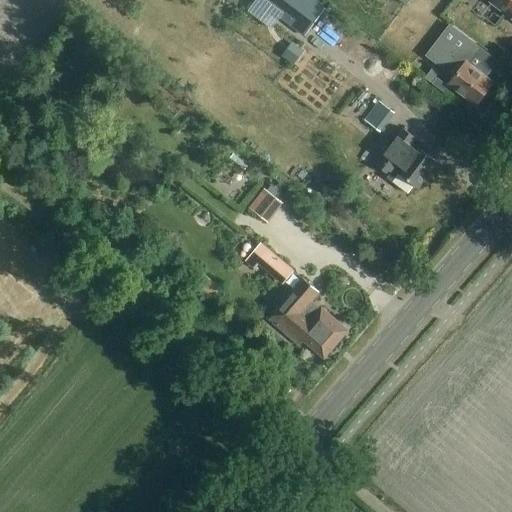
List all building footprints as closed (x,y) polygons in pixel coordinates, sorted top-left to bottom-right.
[(257,0),(305,37),(325,11),(310,0),(257,0)] [(511,0),(493,0),(490,4),(511,20),(511,0)] [(426,56),(455,78),(449,86),(477,108),(480,104),(483,104),(488,97),(487,94),(493,86),(477,73),(478,71),(469,64),(480,49),(449,26),(426,56)] [(289,60),(294,64),(297,59),(301,54),(303,52),(293,45),(284,57),(285,57),(289,60)] [(440,72),(434,67),(425,79),(431,84),(440,72)] [(449,86),(437,78),(432,84),(444,93),(449,86)] [(380,102),(365,121),(380,133),(394,113),(380,102)] [(405,129),(375,165),(389,176),(387,178),(408,195),(413,187),(418,191),(439,165),(421,151),(417,153),(414,151),(421,141),(405,129)] [(234,154),(226,163),(241,176),(248,167),(234,154)] [(335,208),(327,202),(321,209),(329,215),(335,208)] [(269,223),(275,208),(262,203),(256,219),(269,223)] [(255,269),(260,264),(283,284),(294,272),(261,244),(246,261),(255,269)] [(210,301),(220,290),(203,276),(193,287),(210,301)] [(299,282),(267,321),(298,347),(303,341),(325,359),(349,331),(324,310),(322,312),(318,309),(310,318),(303,312),(320,293),(306,281),(302,285),(299,282)] [(351,325),(373,308),(358,288),(336,305),(351,325)]
